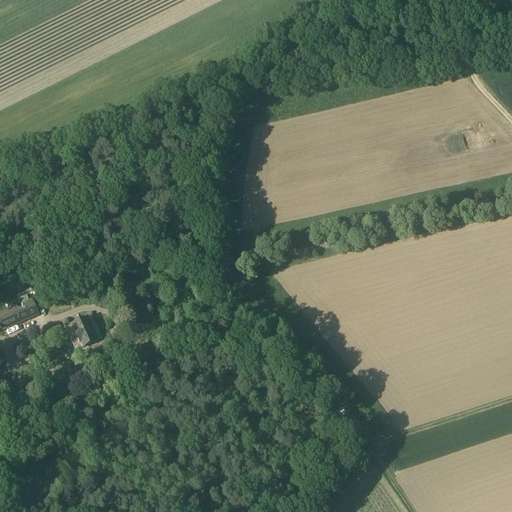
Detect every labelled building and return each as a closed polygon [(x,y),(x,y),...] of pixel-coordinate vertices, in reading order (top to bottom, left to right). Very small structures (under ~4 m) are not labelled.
[(464,198),(491,194),(490,189),(463,193),(464,198)] [(18,309),(0,317),(5,329),(37,315),(32,303),(21,308),(22,309),(19,311),(18,309)] [(103,340),(92,317),(87,319),(97,342),(103,340)] [(87,319),(72,326),(66,329),(76,352),(83,348),(83,349),(97,342),(87,319)] [(111,371),(105,374),(105,377),(110,388),(118,384),(113,373),(112,373),(111,371)] [(95,413),(85,419),(90,429),(98,425),(100,424),(95,413)] [(99,429),(91,433),(102,456),(110,452),(99,429)]
